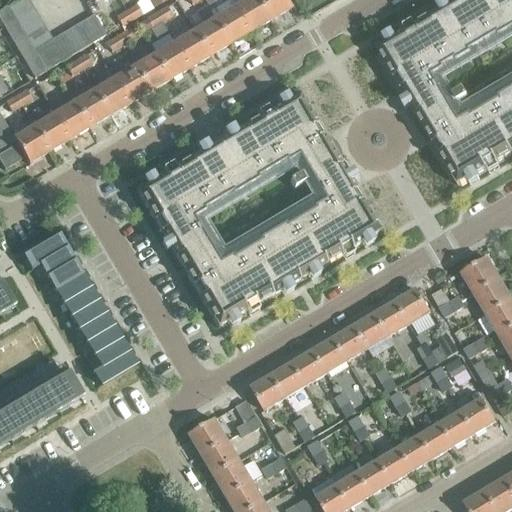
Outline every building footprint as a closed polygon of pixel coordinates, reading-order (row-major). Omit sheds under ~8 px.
[(0,23),(2,27),(32,9),(26,0),(21,0),(6,10),(5,9),(0,12),(0,23)] [(146,0),(143,0),(136,7),(142,15),(152,9),(147,1),(146,0)] [(159,0),(147,0),(147,1),(152,9),(161,4),(159,0)] [(250,34),(270,22),(256,0),(247,0),(234,8),(230,1),(250,34)] [(290,10),(283,0),(256,0),(270,22),(290,10)] [(375,49),(394,81),(395,80),(401,90),(400,91),(423,129),(433,146),(434,145),(439,155),(438,156),(457,187),(467,181),(465,177),(473,172),(475,176),(476,176),(486,170),(484,165),(493,160),(496,164),(511,154),(511,0),(458,0),(414,26),(417,31),(407,36),(405,32),(394,38),(396,43),(388,47),(386,43),(375,49)] [(230,46),(250,34),(230,1),(210,13),(214,20),(230,46)] [(131,22),(133,21),(142,15),(136,7),(126,13),(131,22)] [(9,37),(39,20),(32,9),(2,27),(9,37)] [(162,24),(171,18),(166,9),(156,15),(162,24)] [(121,28),(131,22),(126,13),(116,19),(121,28)] [(151,30),(162,24),(156,15),(146,21),(151,30)] [(83,23),(95,43),(105,37),(93,17),(92,17),(83,23)] [(15,48),(45,30),(39,20),(9,37),(15,48)] [(230,46),(214,20),(194,32),(209,58),(216,54),(230,46)] [(151,30),(146,21),(137,27),(142,35),(151,30)] [(83,23),(72,29),(85,49),(93,44),(95,43),(83,23)] [(85,49),(72,29),(62,35),(74,56),(85,49)] [(52,41),(45,30),(15,48),(22,59),(52,41)] [(209,58),(194,32),(174,44),(189,70),(209,58)] [(121,48),(132,41),(126,33),(116,39),(121,48)] [(62,35),(52,41),(22,59),(34,80),(44,74),(74,56),(62,35)] [(111,53),(121,48),(116,39),(106,45),(111,53)] [(189,70),(174,44),(153,56),(169,82),(189,70)] [(153,56),(141,63),(137,55),(129,60),(133,68),(149,94),(169,82),(153,56)] [(81,71),(92,65),(87,56),(76,63),(81,71)] [(71,77),(81,71),(76,63),(66,68),(71,77)] [(133,68),(122,75),(117,67),(109,72),(113,80),(129,106),(149,94),(133,68)] [(113,80),(93,92),(109,118),(129,106),(113,80)] [(20,107),(31,101),(26,92),(15,99),(20,107)] [(73,104),(89,130),(109,118),(93,92),(73,104)] [(356,191),(323,136),(322,137),(316,127),(318,126),(301,99),(299,95),(288,101),(291,106),(283,110),(280,106),(269,112),(272,117),(262,122),(260,118),(259,118),(174,169),(177,173),(167,179),(165,174),(154,181),(156,185),(148,190),(146,186),(135,192),(154,223),(155,223),(161,232),(160,233),(193,288),(194,288),(199,298),(198,298),(217,329),(228,323),(225,319),(233,314),(236,318),(246,312),(244,308),(253,302),(256,306),(281,291),(279,287),(287,282),(289,287),(308,276),(306,271),(313,266),(316,271),(341,256),(339,251),(348,246),(351,250),(362,244),(359,239),(367,235),(370,239),(381,232),(362,201),(361,202),(355,192),(356,191)] [(11,113),(20,107),(15,99),(5,104),(11,113)] [(73,104),(53,116),(68,142),(89,130),(73,104)] [(48,154),(68,142),(53,116),(33,128),(48,154)] [(0,141),(10,136),(4,125),(0,127),(0,141)] [(16,146),(24,160),(28,166),(48,154),(33,128),(12,140),(16,146)] [(10,136),(0,141),(0,155),(16,146),(12,140),(10,136)] [(24,160),(16,146),(0,155),(0,165),(4,172),(24,160)] [(24,258),(31,272),(66,251),(58,238),(45,245),(37,250),(24,258)] [(66,251),(31,272),(32,272),(41,267),(48,279),(74,264),(66,251)] [(474,296),(499,281),(486,260),(461,275),(474,296)] [(74,264),(48,279),(56,292),(81,277),(74,264)] [(81,277),(56,292),(64,305),(89,290),(81,277)] [(486,317),(511,302),(499,281),(474,296),(486,317)] [(0,316),(14,308),(0,284),(0,316)] [(89,290),(64,305),(72,317),(97,302),(89,290)] [(442,291),(432,297),(440,311),(449,305),(450,305),(442,291)] [(417,292),(396,304),(409,327),(430,314),(417,292)] [(449,305),(454,314),(464,309),(459,300),(450,305),(449,305)] [(97,302),(72,317),(79,330),(104,315),(97,302)] [(511,303),(511,302),(486,317),(499,337),(511,329),(511,303)] [(396,304),(375,317),(388,339),(409,327),(396,304)] [(445,320),(454,314),(449,305),(440,311),(445,320)] [(104,315),(79,330),(87,343),(112,328),(104,315)] [(375,317),(354,329),(368,351),(388,339),(375,317)] [(112,328),(87,343),(95,356),(120,341),(112,328)] [(354,329),(334,341),(347,364),(368,351),(354,329)] [(511,329),(499,337),(511,359),(511,357),(511,329)] [(447,360),(454,355),(458,353),(446,335),(436,341),(440,348),(441,350),(447,360)] [(120,341),(95,356),(102,368),(93,374),(93,375),(127,354),(120,341)] [(313,354),(326,376),(347,364),(334,341),(313,354)] [(479,355),(488,350),(483,341),(473,346),(479,355)] [(469,361),(479,355),(473,346),(464,352),(469,361)] [(423,361),(432,356),(431,354),(427,347),(418,352),(423,361)] [(440,348),(431,354),(432,356),(438,365),(447,360),(441,350),(440,348)] [(127,354),(93,375),(101,388),(135,367),(127,354)] [(313,354),(292,366),(305,388),(326,376),(313,354)] [(429,371),(438,365),(432,356),(423,361),(429,371)] [(292,366),(271,378),(285,401),(305,388),(292,366)] [(437,385),(446,380),(441,370),(432,376),(437,385)] [(382,386),(391,381),(385,371),(376,377),(382,386)] [(68,374),(0,414),(0,448),(82,399),(68,374)] [(264,413),(285,401),(271,378),(250,391),(264,413)] [(505,395),(511,391),(511,380),(511,379),(500,386),(505,395)] [(443,394),(452,389),(446,380),(437,385),(443,394)] [(387,395),(396,390),(391,381),(382,386),(387,395)] [(504,419),(511,413),(511,409),(504,396),(505,395),(500,386),(488,393),(504,419)] [(382,400),(376,389),(366,394),(373,406),(382,400)] [(396,410),(405,404),(399,395),(390,400),(396,410)] [(467,401),(472,408),(461,414),(474,436),(495,424),(478,395),(467,401)] [(341,410),(350,405),(344,396),(335,401),(341,410)] [(245,426),(247,425),(256,420),(246,403),(235,409),(245,426)] [(402,419),(410,414),(405,404),(396,410),(402,419)] [(346,420),(355,414),(350,405),(341,410),(346,420)] [(454,449),(474,436),(461,414),(440,426),(454,449)] [(252,434),(261,429),(256,420),(247,425),(252,434)] [(299,435),(308,430),(303,420),(294,426),(299,435)] [(355,434),(364,429),(358,420),(349,425),(355,434)] [(202,458),(227,443),(215,422),(189,437),(202,458)] [(243,440),(252,434),(247,425),(245,426),(237,431),(243,440)] [(454,449),(440,426),(420,439),(433,461),(454,449)] [(360,444),(369,438),(364,429),(355,434),(360,444)] [(308,430),(299,435),(305,444),(314,439),(308,430)] [(291,442),(284,431),(274,438),(285,456),(295,450),(291,442)] [(412,473),(433,461),(420,439),(399,451),(412,473)] [(214,479),(240,464),(227,443),(202,458),(214,479)] [(314,459),(322,453),(317,444),(308,449),(314,459)] [(412,473),(399,451),(378,463),(391,486),(412,473)] [(319,468),(328,463),(322,453),(314,459),(319,468)] [(276,476),(286,470),(281,461),(271,467),(276,476)] [(391,486),(378,463),(357,476),(371,498),(391,486)] [(240,464),(214,479),(227,499),(252,484),(240,464)] [(267,481),(276,476),(271,467),(262,472),(267,481)] [(371,498),(357,476),(336,488),(350,510),(371,498)] [(511,493),(504,481),(484,494),(494,511),(508,511),(511,510),(511,493)] [(252,484),(227,499),(234,511),(252,511),(264,505),(252,484)] [(346,511),(350,510),(336,488),(316,500),(322,511),(346,511)] [(466,511),(494,511),(484,494),(463,506),(466,511)] [(308,511),(310,511),(305,502),(288,511),(308,511)]
